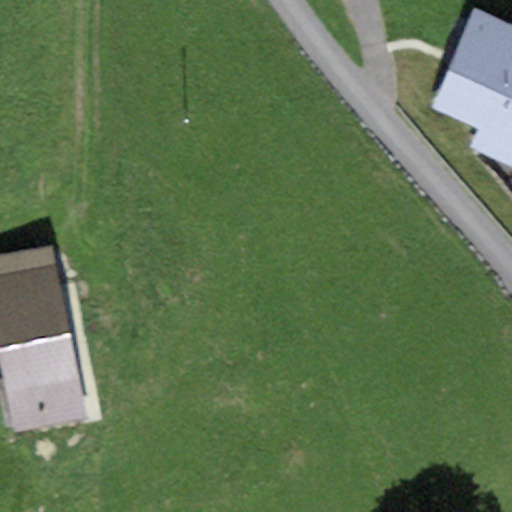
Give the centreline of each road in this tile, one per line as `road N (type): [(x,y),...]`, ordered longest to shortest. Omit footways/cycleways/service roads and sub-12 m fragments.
road 1 (unclassified): [(283,0),(511,265)]
road 2 (track): [(79,215),(93,0)]
